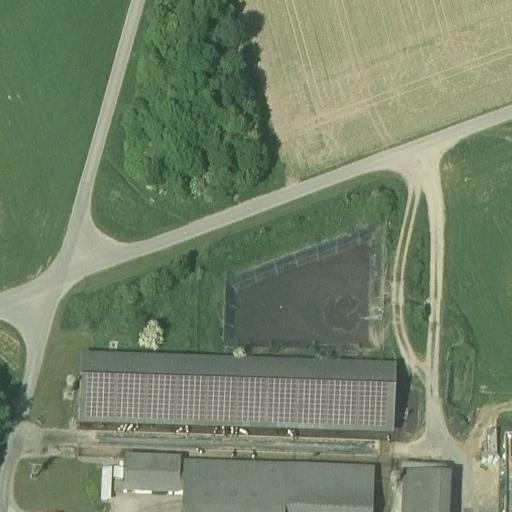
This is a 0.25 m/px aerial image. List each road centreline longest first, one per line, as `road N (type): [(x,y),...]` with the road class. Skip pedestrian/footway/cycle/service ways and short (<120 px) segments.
road 1 (track): [(511,110),(0,299)]
road 2 (track): [(464,511),(435,423),(436,183),(415,146)]
road 3 (track): [(61,276),(139,0)]
road 4 (track): [(61,276),(10,450),(1,511)]
